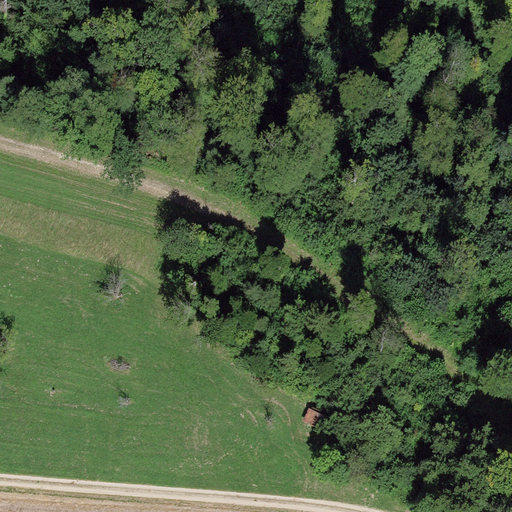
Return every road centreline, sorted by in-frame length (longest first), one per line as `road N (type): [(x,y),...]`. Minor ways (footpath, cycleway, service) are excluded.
road 1 (track): [(0,139),(77,156),(244,227),(368,307),(471,387),(511,431)]
road 2 (track): [(0,480),(342,511)]
